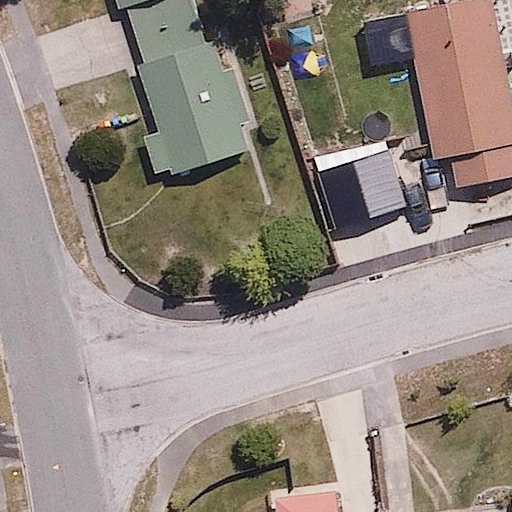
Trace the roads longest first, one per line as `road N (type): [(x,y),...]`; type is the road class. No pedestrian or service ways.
road 1 (residential): [(61,388),(511,290)]
road 2 (residential): [(0,162),(61,388)]
road 3 (residential): [(61,388),(82,511)]
